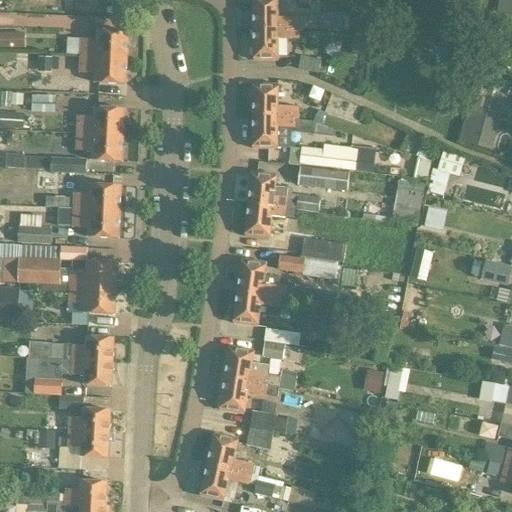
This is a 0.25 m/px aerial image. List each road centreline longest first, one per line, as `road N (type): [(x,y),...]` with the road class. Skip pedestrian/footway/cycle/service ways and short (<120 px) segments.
road 1 (residential): [(142,511),(180,475),(191,444),(217,268),(228,20),(206,0)]
road 2 (residential): [(138,511),(144,377),(163,310),(172,104),(153,0)]
